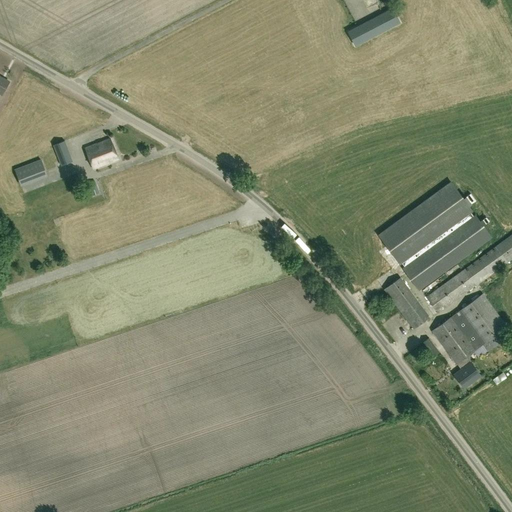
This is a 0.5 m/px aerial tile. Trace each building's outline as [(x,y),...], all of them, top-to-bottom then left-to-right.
[(392,8),(348,32),(355,46),(400,23),(392,8)] [(2,95),(9,82),(0,76),(0,94),(2,95)] [(93,169),(119,159),(111,139),(86,149),(93,169)] [(61,166),(72,161),(65,141),(53,145),(61,166)] [(21,186),(47,176),(41,159),(14,169),(21,186)] [(93,196),(99,193),(95,181),(88,184),(93,196)] [(473,216),(471,213),(473,211),(451,181),(378,235),(400,264),(402,262),(405,266),(403,268),(419,290),(491,237),(475,215),(473,216)] [(470,200),(474,206),(479,202),(475,197),(470,200)] [(438,313),(511,259),(511,234),(426,297),(438,313)] [(413,329),(428,319),(429,315),(400,277),(384,290),(413,329)] [(457,363),(466,356),(474,351),(483,344),(488,350),(511,333),(483,293),(432,330),(434,333),(456,364),(457,363)] [(432,358),(440,352),(429,337),(422,343),(432,358)] [(470,362),(466,356),(457,363),(461,369),(454,375),(464,388),(481,376),(471,362),(470,362)]
